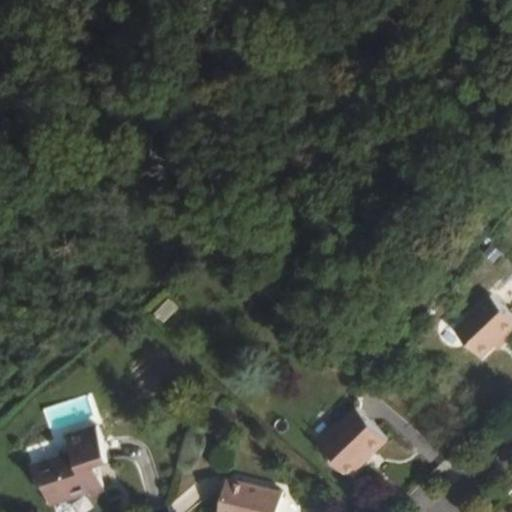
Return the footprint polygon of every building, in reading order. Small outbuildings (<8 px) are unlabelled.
[(483,312),(445,344),(469,374),(491,354),(495,356),(509,345),(483,312)] [(346,422),(306,460),(337,494),(351,481),(349,478),(354,471),(358,473),(377,455),(346,422)] [(68,511),(105,500),(119,494),(112,473),(123,470),(110,434),(80,444),(85,458),(47,471),(53,493),(57,491),(63,511),(68,511)] [(273,511),(274,510),(218,493),(212,511),(273,511)] [(122,507),(119,494),(105,500),(108,511),(122,507)]
